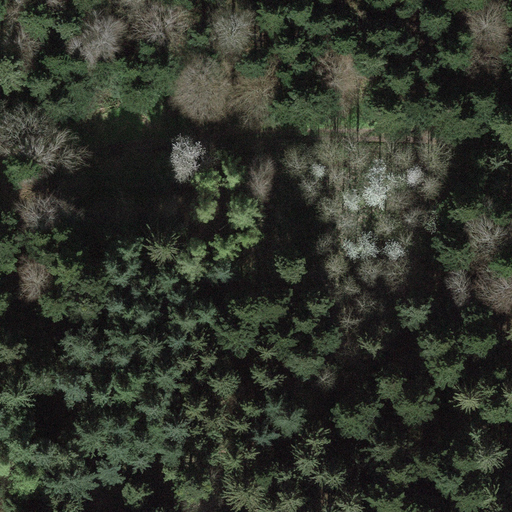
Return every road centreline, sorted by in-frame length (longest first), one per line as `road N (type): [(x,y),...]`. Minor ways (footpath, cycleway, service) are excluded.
road 1 (track): [(511,155),(354,139),(190,136),(0,155)]
road 2 (track): [(354,139),(361,0)]
